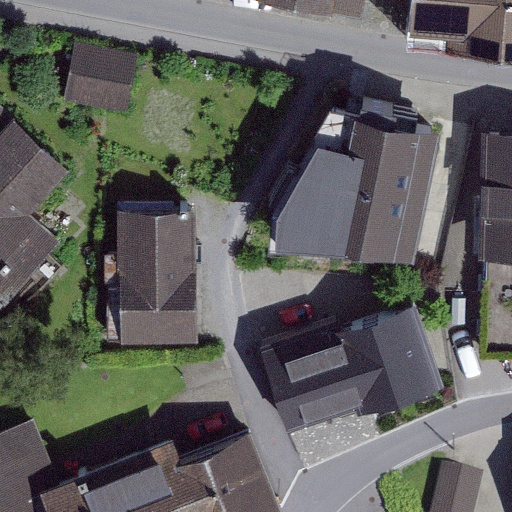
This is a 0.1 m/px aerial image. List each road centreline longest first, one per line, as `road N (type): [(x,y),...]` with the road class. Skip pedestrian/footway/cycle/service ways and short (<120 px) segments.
road 1 (residential): [(106,0),(332,46),(511,68)]
road 2 (residential): [(511,412),(470,417),(393,447),(341,481),(312,511)]
